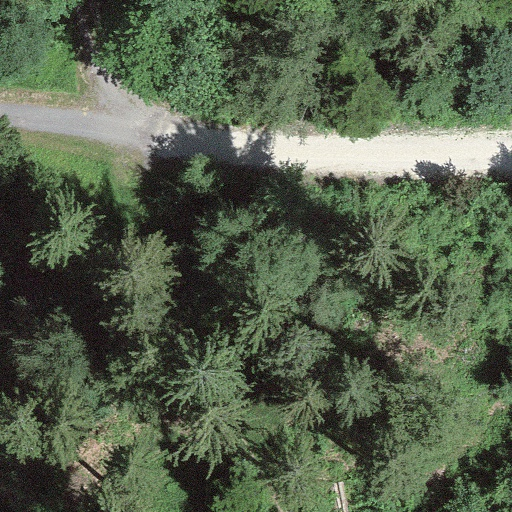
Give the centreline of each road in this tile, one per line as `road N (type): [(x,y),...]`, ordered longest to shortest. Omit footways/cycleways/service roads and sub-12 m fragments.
road 1 (track): [(0,114),(146,131),(511,151)]
road 2 (track): [(146,131),(82,0)]
